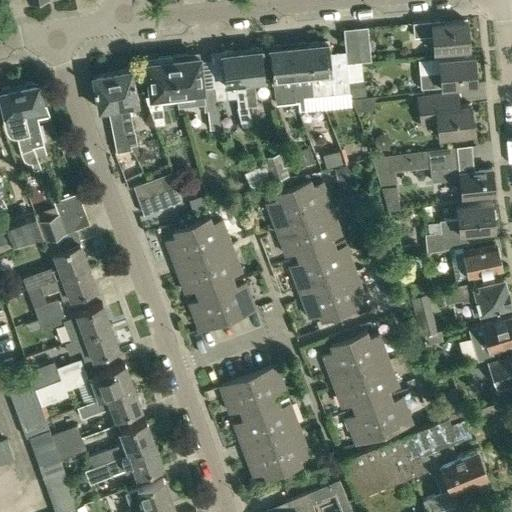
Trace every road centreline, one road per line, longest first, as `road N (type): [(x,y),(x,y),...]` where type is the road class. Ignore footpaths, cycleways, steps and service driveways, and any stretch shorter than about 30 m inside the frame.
road 1 (residential): [(173,371),(50,36)]
road 2 (residential): [(125,24),(334,0)]
road 3 (residential): [(223,511),(173,371)]
